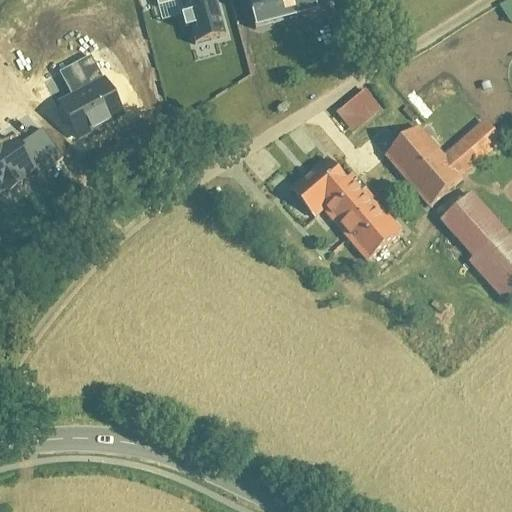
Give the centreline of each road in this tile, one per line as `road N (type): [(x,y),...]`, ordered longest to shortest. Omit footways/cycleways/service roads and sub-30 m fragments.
road 1 (residential): [(0,357),(11,336),(177,188),(449,30),(479,0)]
road 2 (secondary): [(0,438),(70,429),(143,439),(301,511)]
